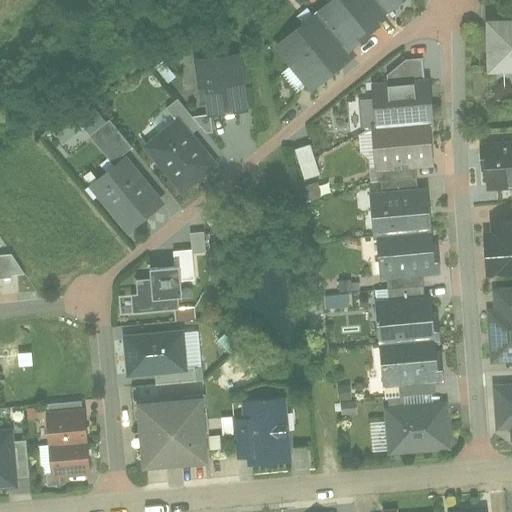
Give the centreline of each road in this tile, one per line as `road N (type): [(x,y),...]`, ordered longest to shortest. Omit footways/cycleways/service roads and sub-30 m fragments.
road 1 (residential): [(100,296),(453,0),(460,3),(458,181),(481,474)]
road 2 (residential): [(120,507),(481,474)]
road 3 (residential): [(120,507),(100,296)]
